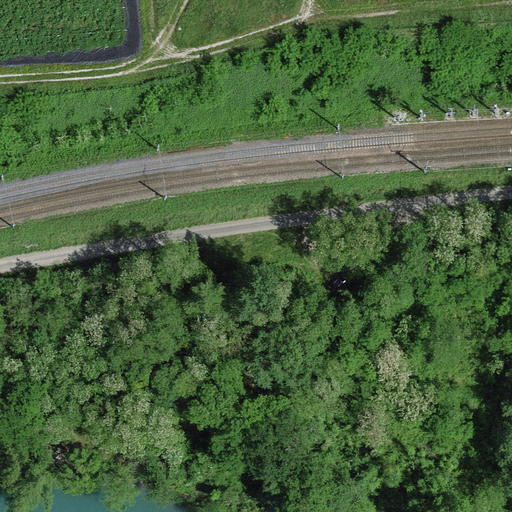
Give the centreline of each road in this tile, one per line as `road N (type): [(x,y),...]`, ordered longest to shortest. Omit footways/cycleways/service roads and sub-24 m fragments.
road 1 (track): [(511,194),(0,267)]
road 2 (track): [(58,457),(184,427),(232,406),(355,268),(431,203)]
